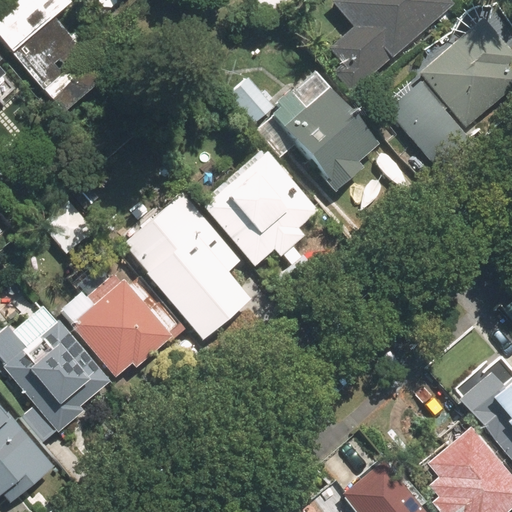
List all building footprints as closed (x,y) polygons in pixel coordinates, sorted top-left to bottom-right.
[(9,0),(0,8),(0,53),(53,114),(95,78),(44,19),(59,6),(53,0),(9,0)] [(119,0),(91,0),(105,14),(119,0)] [(248,0),(247,1),(265,19),(284,0),(248,0)] [(342,93),(442,4),(438,0),(324,0),(322,3),(344,28),(321,48),(333,60),(322,70),(342,93)] [(454,38),(410,73),(415,79),(377,109),(423,166),(460,137),(454,128),(508,85),(496,70),(511,57),(511,36),(494,14),(487,21),(472,2),(444,25),(454,38)] [(369,143),(304,72),(267,106),(243,79),(223,97),(248,125),(258,116),(328,193),(354,169),(348,162),(369,143)] [(256,154),(193,207),(245,268),(264,252),(278,269),(293,256),(286,246),(296,237),(289,228),(306,213),(256,154)] [(226,284),(152,201),(104,243),(178,326),(226,284)] [(57,204),(33,223),(59,254),(82,235),(57,204)] [(126,369),(160,341),(95,264),(65,289),(70,295),(48,313),(105,380),(123,365),(126,369)] [(511,330),(511,296),(495,310),(511,330)] [(97,382),(42,322),(22,340),(5,321),(0,325),(0,377),(25,405),(10,418),(37,447),(74,414),(69,408),(97,382)] [(468,341),(436,370),(449,383),(481,354),(468,341)] [(511,369),(473,402),(491,423),(488,425),(511,452),(511,369)] [(440,409),(417,383),(407,392),(430,418),(440,409)] [(0,418),(0,505),(43,465),(0,418)] [(498,511),(511,500),(511,490),(456,430),(418,465),(430,478),(420,486),(432,499),(424,506),(429,511),(498,511)] [(415,511),(368,463),(330,499),(341,511),(415,511)]
